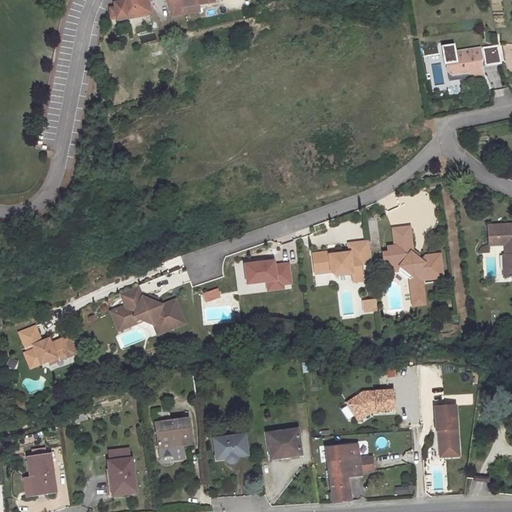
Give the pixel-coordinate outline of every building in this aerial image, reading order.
[(119,0),(117,4),(117,11),(112,12),(112,22),(151,14),(147,0),(119,0)] [(187,15),(184,0),(182,0),(168,3),(172,17),(187,15)] [(208,5),(207,0),(184,0),(187,15),(201,12),(200,7),(208,5)] [(511,36),(498,39),(501,55),(511,53),(511,36)] [(480,60),(478,50),(453,54),(455,64),(445,66),(446,74),(451,78),(457,77),(470,85),(474,79),(482,78),(481,68),(477,65),(476,61),(480,60)] [(384,252),(386,268),(401,266),(415,276),(416,285),(424,284),(424,279),(445,277),(442,253),(427,255),(423,260),(419,257),(418,258),(412,253),(414,250),(411,226),(394,228),(396,245),(389,246),(390,252),(384,252)] [(511,227),(494,229),(496,249),(504,249),(507,248),(506,240),(511,239),(511,227)] [(488,250),(496,249),(494,229),(486,230),(488,250)] [(335,251),(319,253),(314,254),(317,274),(332,272),(337,276),(354,273),(358,276),(364,276),(362,263),(373,261),(370,241),(350,243),(351,252),(336,254),(335,251)] [(276,259),(247,262),(249,282),(269,279),(278,278),(279,283),(285,282),(293,281),(291,261),(277,263),(276,259)] [(503,281),(511,280),(511,273),(509,274),(508,260),(505,260),(502,261),(503,281)] [(386,268),(387,272),(400,270),(411,279),(414,305),(427,303),(424,284),(416,285),(415,276),(401,266),(386,268)] [(358,276),(354,273),(355,282),(364,281),(364,276),(358,276)] [(278,278),(269,279),(271,293),(286,291),(285,282),(279,283),(278,278)] [(144,293),(140,283),(122,290),(127,302),(119,305),(123,316),(135,312),(155,321),(159,331),(187,320),(178,297),(164,302),(144,293)] [(219,286),(205,291),(207,299),(222,294),(219,286)] [(372,300),(365,301),(366,312),(373,311),(372,300)] [(123,316),(119,305),(113,308),(119,326),(138,319),(135,312),(123,316)] [(464,312),(452,312),(453,323),(464,323),(464,312)] [(35,322),(19,329),(26,345),(33,342),(34,345),(24,349),(30,364),(48,357),(57,353),(56,351),(63,348),(65,354),(76,350),(69,333),(51,340),(49,335),(41,338),(35,322)] [(57,353),(48,357),(50,360),(65,354),(63,348),(56,351),(57,353)] [(363,391),(347,402),(356,415),(368,407),(368,408),(376,408),(376,409),(377,409),(395,407),(393,388),(363,391)] [(440,432),(441,448),(446,452),(460,451),(457,406),(436,408),(437,432),(440,432)] [(368,407),(356,415),(359,419),(370,411),(377,410),(377,409),(376,409),(376,408),(368,408),(368,407)] [(192,448),(190,430),(158,433),(162,468),(175,466),(176,471),(187,469),(185,457),(184,449),(192,448)] [(246,459),(244,440),(213,442),(214,462),(246,459)] [(300,458),(298,442),(268,445),(269,458),(288,456),(289,459),(300,458)] [(327,462),(333,503),(350,501),(347,477),(360,475),(361,473),(373,471),(372,457),(359,459),(357,445),(326,448),(327,462)] [(184,449),(185,457),(193,456),(192,448),(184,449)] [(461,457),(460,451),(446,452),(441,448),(442,458),(461,457)] [(109,468),(130,466),(129,456),(108,458),(109,468)] [(53,498),(49,461),(28,464),(30,486),(22,487),(24,501),(53,498)] [(109,468),(106,468),(109,499),(135,497),(132,466),(130,466),(109,468)]
